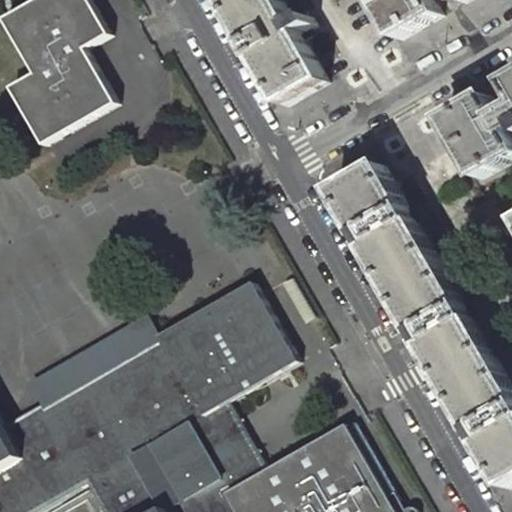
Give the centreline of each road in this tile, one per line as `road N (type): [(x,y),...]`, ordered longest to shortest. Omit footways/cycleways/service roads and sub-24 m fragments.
road 1 (residential): [(279,162),(475,511)]
road 2 (residential): [(279,162),(511,31)]
road 3 (residential): [(184,0),(279,162)]
